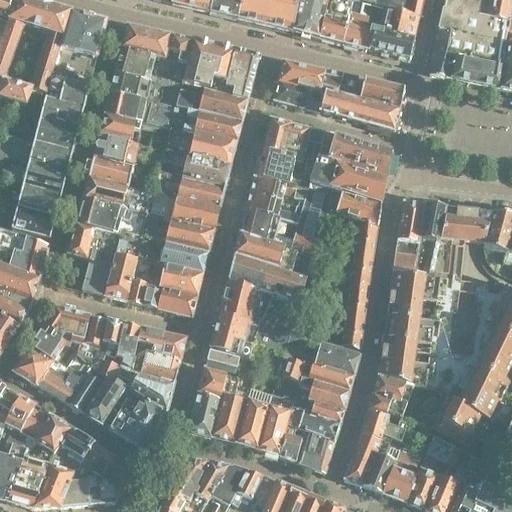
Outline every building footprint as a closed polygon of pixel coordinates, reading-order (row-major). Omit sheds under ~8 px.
[(0,0),(0,19),(8,22),(9,17),(14,0),(0,0)] [(7,23),(23,28),(47,35),(62,40),(63,40),(71,14),(21,0),(14,0),(9,17),(8,22),(7,23)] [(172,0),(171,6),(173,6),(209,14),(212,0),(172,0)] [(212,0),(209,14),(236,20),(236,21),(237,21),(241,0),(212,0)] [(241,0),(237,21),(263,27),(269,0),(241,0)] [(269,0),(263,27),(292,33),(293,30),(298,0),(269,0)] [(298,0),(293,30),(292,33),(319,40),(324,20),(329,0),(298,0)] [(347,26),(341,46),(365,52),(367,41),(369,32),(367,31),(365,22),(357,19),(360,6),(333,0),(329,0),(324,20),(347,26)] [(333,0),(360,6),(416,20),(417,14),(419,14),(422,0),(333,0)] [(511,0),(445,0),(438,32),(442,33),(451,34),(446,60),(453,62),(454,61),(504,71),(507,47),(504,46),(506,35),(510,22),(485,17),(484,17),(487,0),(511,0)] [(488,0),(488,7),(511,10),(511,9),(511,1),(505,0),(488,0)] [(369,32),(377,34),(413,43),(416,20),(360,6),(357,19),(365,22),(367,31),(369,32)] [(511,10),(488,7),(485,17),(510,21),(511,10)] [(59,51),(96,60),(106,23),(88,18),(71,14),(63,40),(62,40),(59,51)] [(324,20),(319,40),(341,46),(347,26),(324,20)] [(7,23),(1,42),(0,43),(0,83),(1,84),(1,81),(8,83),(5,78),(23,28),(7,23)] [(127,28),(121,52),(155,60),(165,62),(167,53),(171,38),(127,28)] [(367,41),(365,52),(408,63),(413,43),(377,34),(369,32),(367,41)] [(438,32),(429,77),(449,81),(453,62),(446,60),(451,34),(442,33),(438,32)] [(31,85),(26,89),(32,91),(32,92),(46,96),(47,91),(52,78),(59,51),(62,40),(47,35),(31,85)] [(171,38),(167,53),(179,56),(177,65),(186,67),(193,43),(171,38)] [(193,43),(186,67),(181,86),(209,92),(213,80),(226,84),(230,72),(235,53),(193,43)] [(504,71),(501,92),(511,94),(511,47),(507,47),(504,71)] [(59,51),(52,78),(64,81),(89,87),(96,60),(59,51)] [(121,52),(114,76),(148,85),(155,60),(121,52)] [(254,57),(235,53),(230,72),(254,78),(257,63),(254,57)] [(453,62),(449,81),(501,92),(504,71),(454,61),(453,62)] [(284,64),(278,86),(296,90),(297,90),(319,95),(324,74),(284,64)] [(247,103),(254,78),(230,72),(226,84),(224,97),(232,99),(231,100),(247,103)] [(324,74),(319,95),(324,96),(324,95),(331,97),(332,94),(338,95),(337,97),(352,101),(357,81),(324,74)] [(148,85),(114,76),(109,97),(144,104),(148,85)] [(60,95),(58,103),(83,109),(89,87),(64,81),(52,78),(47,91),(60,95)] [(0,99),(26,108),(32,92),(32,91),(26,89),(8,83),(1,81),(1,84),(0,83),(0,99)] [(357,81),(352,101),(398,114),(398,113),(399,113),(399,112),(402,96),(399,91),(357,81)] [(296,90),(278,86),(274,103),(301,110),(320,114),(324,96),(319,95),(297,90),(296,90)] [(203,92),(197,114),(198,115),(241,125),(247,103),(231,100),(232,99),(224,97),(203,92)] [(194,97),(180,94),(175,110),(191,113),(194,97)] [(324,96),(320,114),(394,135),(398,114),(352,101),(337,97),(338,95),(332,94),(331,97),(324,95),(324,96)] [(144,104),(109,97),(104,117),(138,125),(144,104)] [(44,101),(39,122),(78,130),(83,109),(58,103),(44,101)] [(5,102),(2,112),(5,113),(10,114),(14,105),(5,102)] [(5,113),(3,122),(16,125),(19,117),(5,113)] [(196,122),(194,130),(183,127),(182,133),(194,136),(194,135),(236,145),(241,125),(198,115),(187,113),(185,120),(196,122)] [(104,117),(104,118),(100,135),(105,136),(105,137),(132,143),(134,133),(138,134),(140,125),(138,125),(104,117)] [(269,121),(261,150),(262,150),(262,152),(265,153),(284,157),(287,145),(305,149),(310,131),(269,121)] [(39,122),(33,144),(72,152),(78,130),(39,122)] [(163,152),(188,158),(188,159),(230,169),(236,145),(194,135),(194,136),(194,137),(166,131),(163,152)] [(303,162),(299,177),(311,180),(317,160),(325,135),(310,131),(305,149),(303,162)] [(325,135),(317,160),(385,182),(390,154),(325,135)] [(99,138),(93,159),(133,169),(134,169),(137,158),(141,162),(159,165),(162,153),(139,148),(99,138)] [(33,144),(28,166),(67,174),(72,152),(33,144)] [(261,150),(254,181),(255,182),(256,180),(288,189),(289,188),(295,190),(299,177),(303,162),(295,160),(284,157),(265,153),(262,152),(262,150),(261,150)] [(183,168),(180,180),(224,190),(230,169),(188,159),(188,158),(163,152),(160,164),(183,168)] [(93,159),(88,180),(91,181),(127,190),(133,169),(93,159)] [(309,184),(327,191),(333,192),(380,208),(385,182),(317,160),(311,180),(309,184)] [(67,174),(28,166),(22,187),(61,196),(67,174)] [(153,196),(175,201),(219,211),(224,190),(180,180),(157,174),(153,196)] [(82,201),(81,204),(118,215),(120,213),(125,214),(128,205),(124,203),(127,190),(91,181),(88,180),(87,180),(87,181),(87,182),(84,195),(83,194),(83,200),(82,200),(82,201)] [(254,181),(250,195),(282,203),(284,196),(304,202),(306,193),(288,189),(256,180),(255,182),(254,181)] [(61,196),(22,187),(16,211),(55,220),(61,196)] [(330,194),(310,189),(297,234),(317,241),(330,194)] [(334,216),(358,224),(377,230),(380,208),(333,192),(327,214),(334,216)] [(250,195),(246,212),(277,220),(282,203),(250,195)] [(175,201),(170,223),(213,233),(219,211),(175,201)] [(81,204),(75,227),(94,232),(99,233),(119,237),(120,233),(142,238),(145,223),(118,215),(81,204)] [(403,205),(397,243),(395,255),(415,258),(418,246),(419,242),(418,242),(425,207),(403,205)] [(418,242),(419,242),(434,245),(434,243),(439,244),(447,210),(425,207),(418,242)] [(511,289),(499,284),(492,281),(486,275),(482,269),(480,265),(479,255),(480,248),(482,248),(491,215),(478,213),(447,210),(439,244),(431,278),(432,279),(424,279),(412,278),(391,276),(383,340),(377,378),(413,388),(434,391),(441,404),(431,426),(438,430),(436,433),(439,435),(436,440),(467,455),(472,444),(485,451),(494,431),(505,436),(511,421),(511,289)] [(55,220),(16,211),(11,231),(50,241),(55,220)] [(246,212),(239,236),(284,250),(289,251),(312,258),(316,243),(294,235),(291,246),(275,241),(280,221),(277,220),(246,212)] [(333,217),(326,215),(321,230),(329,232),(333,217)] [(511,217),(491,215),(483,248),(482,249),(506,255),(511,232),(511,217)] [(164,244),(164,245),(207,255),(213,233),(170,223),(169,223),(167,235),(147,230),(144,239),(164,244)] [(377,230),(358,224),(353,255),(373,258),(377,230)] [(75,227),(67,257),(86,263),(94,232),(75,227)] [(0,266),(17,273),(39,281),(48,247),(25,239),(25,240),(0,231),(0,266)] [(511,232),(506,255),(503,265),(511,267),(511,232)] [(86,273),(81,293),(88,295),(102,298),(102,299),(104,299),(114,258),(116,247),(119,237),(99,233),(93,253),(92,253),(89,264),(86,273)] [(116,247),(138,254),(142,238),(120,233),(119,237),(116,247)] [(239,236),(233,259),(277,273),(284,250),(239,236)] [(164,245),(161,256),(150,253),(148,250),(150,242),(143,240),(137,262),(159,267),(163,268),(163,267),(202,275),(207,255),(164,245)] [(434,243),(434,245),(427,278),(431,278),(439,244),(434,243)] [(373,258),(353,255),(349,286),(369,289),(373,258)] [(395,255),(391,276),(412,278),(415,258),(395,255)] [(89,264),(86,263),(67,257),(64,267),(75,271),(86,273),(89,264)] [(114,258),(104,299),(126,305),(132,283),(137,264),(114,258)] [(277,273),(233,259),(227,283),(269,297),(298,305),(305,282),(277,273)] [(313,260),(307,280),(314,282),(319,262),(313,260)] [(0,297),(28,313),(29,312),(39,281),(17,273),(0,266),(0,297)] [(59,287),(70,290),(75,271),(64,267),(59,287)] [(163,268),(158,289),(158,290),(162,291),(196,299),(202,275),(163,267),(163,268)] [(86,273),(75,271),(70,290),(81,293),(86,273)] [(307,280),(302,299),(308,302),(314,282),(307,280)] [(132,283),(126,305),(141,308),(146,286),(132,283)] [(227,283),(218,316),(258,328),(260,322),(269,297),(227,283)] [(146,286),(141,308),(157,312),(162,291),(158,290),(158,289),(146,286)] [(369,289),(349,286),(345,317),(365,320),(369,289)] [(162,291),(157,312),(190,319),(196,299),(162,291)] [(0,297),(0,318),(18,329),(28,313),(0,297)] [(82,343),(90,319),(55,311),(45,325),(30,349),(32,351),(52,363),(63,347),(70,345),(80,348),(81,344),(82,343)] [(218,316),(210,350),(228,356),(232,341),(243,345),(243,344),(245,339),(253,341),(258,328),(218,316)] [(365,320),(345,317),(341,347),(360,353),(365,320)] [(0,355),(18,329),(0,318),(0,355)] [(90,319),(82,343),(81,344),(80,348),(77,355),(96,374),(102,364),(105,359),(100,351),(102,344),(106,322),(90,319)] [(106,322),(102,344),(100,351),(105,359),(113,362),(114,361),(116,355),(118,348),(123,326),(106,322)] [(294,322),(291,332),(304,336),(307,326),(294,322)] [(123,326),(118,348),(116,355),(124,357),(122,365),(130,370),(133,359),(136,345),(140,330),(123,326)] [(285,352),(290,337),(258,327),(253,345),(285,354),(285,352)] [(163,351),(167,336),(140,330),(136,345),(152,349),(163,351)] [(179,362),(185,341),(167,336),(163,351),(152,349),(151,355),(179,362)] [(301,340),(290,337),(285,352),(285,354),(296,357),(301,340)] [(205,367),(205,369),(234,377),(243,345),(232,341),(228,356),(210,350),(205,367)] [(320,345),(313,367),(353,380),(359,358),(354,357),(354,356),(320,345)] [(18,366),(13,375),(36,389),(49,370),(62,378),(68,370),(58,364),(56,367),(53,364),(52,363),(32,351),(31,352),(29,350),(28,350),(29,350),(27,353),(25,355),(26,355),(22,361),(22,360),(18,366)] [(145,354),(141,374),(174,383),(179,362),(151,355),(145,354)] [(287,362),(281,379),(297,385),(303,367),(287,362)] [(49,370),(36,389),(66,406),(82,382),(81,381),(84,376),(89,369),(84,364),(77,372),(76,379),(70,375),(67,381),(62,378),(49,370)] [(123,389),(126,391),(142,400),(166,415),(173,386),(137,377),(114,368),(102,364),(96,374),(96,375),(106,381),(106,380),(110,382),(114,376),(127,382),(123,389)] [(299,380),(301,381),(313,384),(348,395),(348,394),(349,394),(353,381),(352,380),(353,380),(313,367),(312,366),(308,380),(300,378),(299,380)] [(204,371),(197,398),(220,403),(221,398),(227,378),(204,371)] [(82,382),(66,406),(83,416),(84,413),(102,387),(84,376),(81,381),(82,382)] [(377,378),(372,398),(405,407),(413,388),(377,378)] [(84,413),(83,416),(102,428),(126,391),(123,389),(110,382),(106,380),(106,381),(102,387),(84,413)] [(310,393),(307,403),(307,404),(339,413),(342,414),(342,415),(343,416),(349,394),(348,394),(348,395),(313,384),(301,381),(298,389),(310,393)] [(20,399),(5,390),(0,398),(0,427),(4,427),(20,399)] [(247,403),(246,405),(234,447),(257,454),(269,409),(268,409),(272,398),(251,391),(247,403)] [(192,437),(191,438),(210,442),(220,403),(197,398),(188,433),(189,433),(192,437)] [(221,398),(220,403),(210,442),(234,447),(246,405),(221,398)] [(269,409),(257,454),(279,460),(285,438),(287,430),(287,429),(291,416),(290,415),(280,412),(283,401),(273,398),(269,409)] [(372,398),(368,415),(388,420),(399,424),(405,407),(372,398)] [(20,399),(4,427),(12,432),(19,435),(35,409),(20,399)] [(121,413),(130,419),(159,436),(166,415),(142,400),(136,409),(126,403),(121,413)] [(296,401),(292,413),(338,426),(339,425),(340,426),(343,416),(342,415),(342,414),(339,413),(307,404),(296,401)] [(35,409),(19,435),(36,444),(48,418),(35,409)] [(108,432),(118,438),(147,455),(153,453),(159,436),(130,419),(121,413),(108,432)] [(287,430),(295,433),(304,435),(333,444),(333,445),(334,446),(340,426),(339,425),(338,426),(292,413),(291,416),(287,429),(287,430)] [(368,415),(360,437),(380,443),(381,443),(382,439),(402,446),(408,428),(398,425),(396,431),(386,427),(388,420),(368,415)] [(48,418),(36,444),(35,446),(33,449),(42,453),(43,451),(53,457),(60,448),(72,432),(53,420),(53,421),(48,418)] [(503,445),(511,449),(511,421),(505,436),(503,442),(504,442),(503,445)] [(427,430),(412,424),(411,428),(425,435),(427,430)] [(376,456),(361,488),(362,488),(362,489),(381,496),(392,469),(393,469),(400,451),(420,459),(423,460),(431,439),(408,428),(402,446),(382,439),(381,443),(380,443),(376,456)] [(0,458),(0,502),(1,502),(0,503),(5,503),(6,504),(7,505),(22,466),(21,465),(23,459),(26,452),(18,450),(22,436),(12,432),(6,445),(11,448),(7,461),(0,458)] [(72,432),(60,448),(72,456),(70,459),(80,465),(82,463),(93,445),(72,432)] [(301,442),(295,466),(324,476),(334,446),(333,445),(333,444),(304,435),(295,433),(293,440),(301,442)] [(356,450),(343,483),(361,488),(376,456),(380,443),(360,437),(356,450)] [(285,438),(279,460),(295,466),(301,442),(293,440),(285,438)] [(415,479),(405,505),(419,511),(424,511),(439,479),(428,475),(434,461),(448,466),(455,451),(431,439),(423,460),(419,471),(418,470),(415,479)] [(80,465),(79,468),(76,474),(84,478),(87,472),(101,478),(101,483),(108,483),(109,488),(126,487),(135,472),(93,445),(82,463),(80,465)] [(392,469),(381,496),(405,505),(415,479),(413,478),(420,459),(400,451),(393,469),(392,469)] [(22,466),(7,505),(31,511),(48,468),(49,469),(49,467),(23,459),(21,465),(22,466)] [(459,487),(447,511),(470,511),(473,507),(483,484),(490,469),(471,459),(466,471),(476,476),(468,492),(459,487)] [(172,490),(169,494),(182,500),(181,501),(185,503),(188,505),(193,496),(208,465),(190,463),(188,465),(172,490)] [(208,465),(193,496),(207,505),(211,500),(210,499),(229,469),(208,465)] [(48,468),(31,511),(60,511),(71,483),(74,476),(49,469),(48,468)] [(210,499),(211,500),(213,501),(212,504),(218,508),(215,511),(226,511),(228,509),(228,510),(235,496),(247,475),(231,470),(229,469),(210,499)] [(439,479),(424,511),(447,511),(459,487),(465,473),(457,469),(450,483),(439,478),(439,479)] [(247,475),(235,496),(228,510),(227,511),(244,511),(245,511),(247,511),(253,500),(262,480),(261,479),(247,475)] [(71,483),(60,511),(90,508),(88,479),(87,479),(87,483),(71,483)] [(95,482),(88,479),(90,508),(114,506),(126,487),(109,488),(94,490),(95,482)] [(263,511),(275,485),(262,480),(253,500),(247,511),(245,511),(244,511),(263,511)] [(483,511),(511,511),(511,497),(483,484),(473,507),(483,511)] [(280,511),(289,491),(275,485),(263,511),(280,511)] [(299,511),(306,497),(289,491),(280,511),(299,511)] [(169,494),(160,509),(165,511),(179,511),(185,503),(181,501),(182,500),(169,494)] [(321,511),(324,505),(306,497),(299,511),(321,511)]
